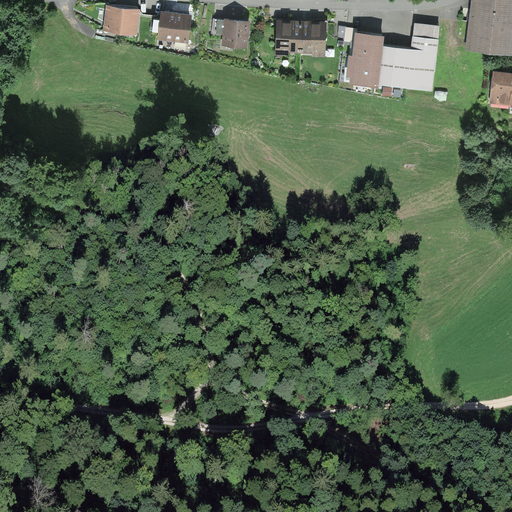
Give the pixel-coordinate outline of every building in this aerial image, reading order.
[(107,0),(105,0),(103,29),(137,32),(140,4),(107,0)] [(511,0),(472,0),(465,48),(511,54),(511,0)] [(192,9),(161,6),(160,13),(154,13),(152,28),(158,29),(157,37),(188,41),(192,9)] [(225,13),(224,16),(223,32),(221,43),(247,46),(249,32),(251,16),(225,13)] [(327,16),(277,14),(275,53),(290,54),(290,51),(310,52),(310,55),(326,55),(327,16)] [(216,31),(223,32),(224,16),(218,15),(216,31)] [(412,48),(383,45),(378,86),(432,92),(440,28),(415,25),(412,48)] [(378,86),(383,45),(385,33),(355,29),(352,55),(349,55),(346,78),(351,78),(351,82),(378,86)] [(511,72),(493,70),(489,105),(511,107),(511,109),(511,110),(511,109),(511,72)]
